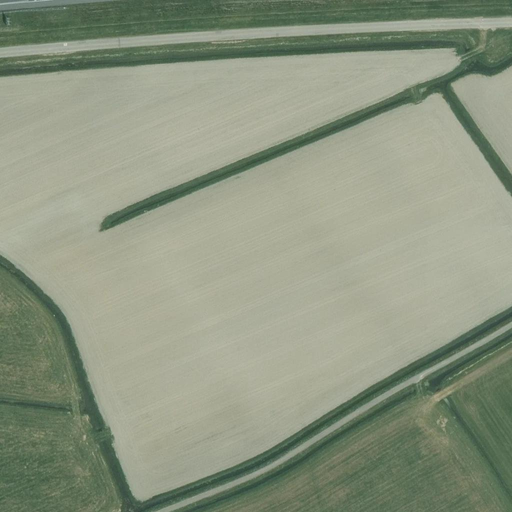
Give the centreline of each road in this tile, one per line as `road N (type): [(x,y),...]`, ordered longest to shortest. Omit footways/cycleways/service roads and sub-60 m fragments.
road 1 (unclassified): [(0,52),(511,22)]
road 2 (unclassified): [(162,511),(266,469),(511,324)]
